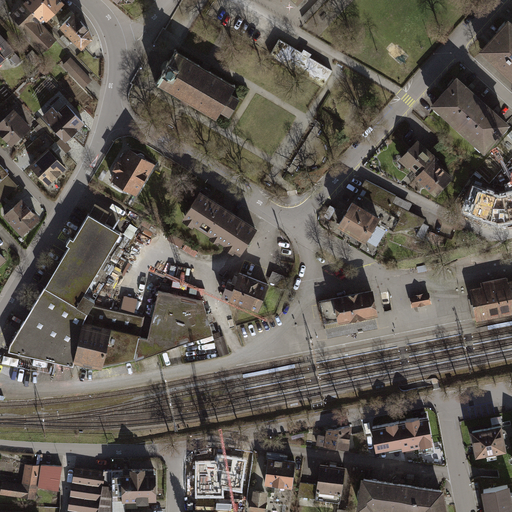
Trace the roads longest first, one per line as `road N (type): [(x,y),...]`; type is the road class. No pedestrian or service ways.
road 1 (residential): [(173,449),(441,398)]
road 2 (residential): [(109,115),(90,165),(0,317)]
road 3 (residential): [(109,115),(294,222)]
road 4 (residential): [(350,162),(488,234),(511,233)]
road 5 (residential): [(0,444),(173,449)]
road 6 (residential): [(350,162),(454,48)]
